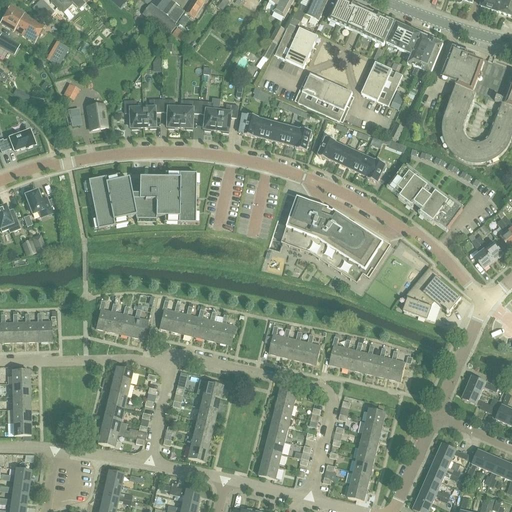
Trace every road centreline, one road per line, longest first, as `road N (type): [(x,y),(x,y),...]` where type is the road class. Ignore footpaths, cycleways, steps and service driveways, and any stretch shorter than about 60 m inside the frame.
road 1 (residential): [(485,301),(435,250),(365,204),(267,167),(164,152),(50,164),(0,182)]
road 2 (residential): [(170,366),(187,357),(326,388),(331,408),(309,500)]
road 3 (residential): [(0,362),(136,359),(170,366)]
road 4 (tertiary): [(511,43),(383,0)]
road 5 (residential): [(435,415),(485,301)]
